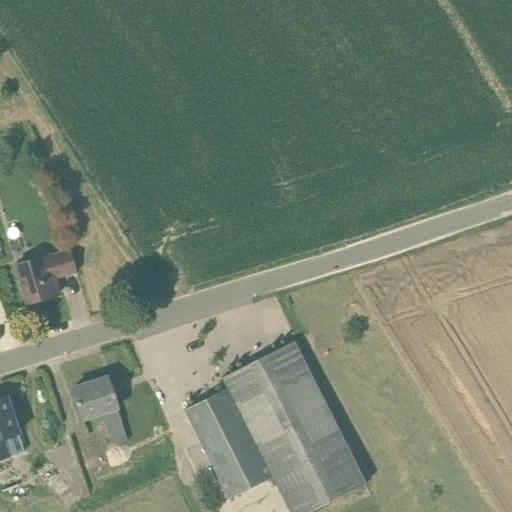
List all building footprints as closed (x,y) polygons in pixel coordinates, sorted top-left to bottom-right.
[(76,272),(69,249),(49,255),(49,254),(14,265),(27,305),(58,295),(53,279),(76,272)] [(221,378),(227,389),(183,411),(228,500),(271,479),(287,511),(310,511),(365,485),(293,342),(221,378)] [(128,442),(118,411),(117,409),(113,398),(114,398),(113,394),(112,394),(110,390),(107,380),(106,378),(72,389),(83,423),(102,417),(112,447),(128,442)] [(0,460),(9,458),(3,440),(19,435),(2,385),(0,385),(0,460)] [(145,511),(181,511),(183,511),(176,497),(145,511)]
